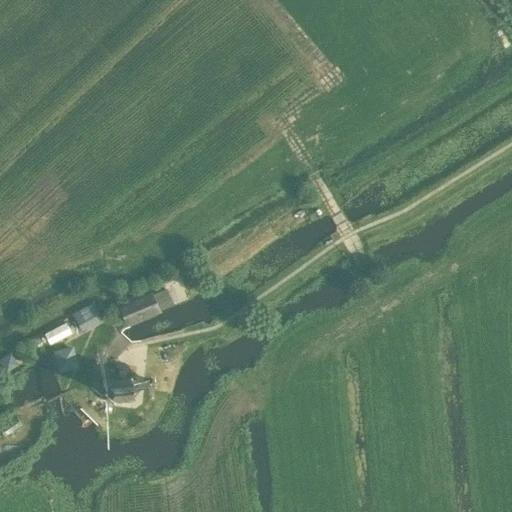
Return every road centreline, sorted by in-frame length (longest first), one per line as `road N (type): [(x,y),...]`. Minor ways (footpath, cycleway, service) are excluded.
road 1 (track): [(266,0),(333,78),(280,119),(379,306),(511,230)]
road 2 (track): [(379,306),(236,397)]
